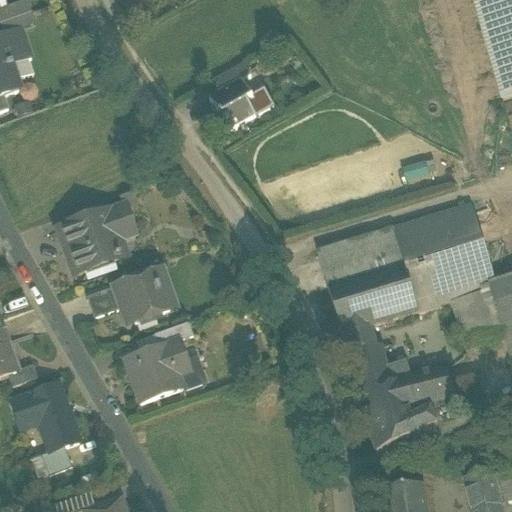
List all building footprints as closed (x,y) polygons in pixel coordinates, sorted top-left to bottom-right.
[(473,0),(448,0),(481,110),(504,103),(473,0)] [(511,0),(473,0),(504,103),(511,101),(511,0)] [(0,27),(30,17),(26,4),(5,11),(0,13),(0,27)] [(17,95),(14,86),(9,70),(27,64),(30,63),(20,33),(0,39),(0,101),(2,100),(17,95)] [(32,79),(27,64),(9,70),(14,86),(32,79)] [(230,76),(235,83),(242,79),(246,81),(247,82),(250,80),(244,68),(230,76)] [(235,83),(230,76),(211,86),(219,98),(237,87),(235,83)] [(235,83),(237,87),(243,84),(247,82),(246,81),(242,79),(235,83)] [(214,124),(222,138),(256,120),(248,107),(254,104),(252,100),(243,84),(237,87),(219,98),(210,103),(220,121),(214,124)] [(248,107),(256,120),(274,109),(265,93),(252,100),(254,104),(248,107)] [(124,210),(120,198),(91,209),(95,220),(124,210)] [(419,316),(451,306),(496,292),(495,288),(471,208),(393,232),(405,269),(419,316)] [(56,234),(72,279),(119,262),(110,237),(131,230),(124,210),(95,220),(56,234)] [(317,254),(328,292),(405,269),(393,232),(393,231),(317,254)] [(328,292),(342,339),(371,330),(419,316),(405,269),(328,292)] [(154,290),(167,286),(162,272),(149,277),(154,290)] [(127,308),(134,328),(163,317),(163,315),(176,311),(167,286),(154,290),(149,277),(110,291),(110,293),(117,312),(118,312),(127,308)] [(511,282),(495,288),(496,292),(451,306),(466,356),(505,345),(510,363),(511,361),(511,282)] [(86,302),(93,323),(119,314),(118,312),(117,312),(110,293),(86,302)] [(153,339),(158,352),(176,346),(177,347),(192,341),(187,327),(153,339)] [(342,339),(348,357),(376,348),(371,330),(342,339)] [(3,334),(1,335),(0,334),(0,382),(7,380),(19,376),(18,375),(3,334)] [(124,364),(139,408),(181,393),(173,372),(184,368),(177,347),(176,346),(158,352),(124,364)] [(384,373),(376,348),(348,357),(359,398),(389,387),(384,373)] [(389,387),(411,380),(406,365),(384,373),(389,387)] [(7,380),(11,392),(36,384),(31,371),(18,375),(19,376),(7,380)] [(359,398),(376,455),(438,429),(431,413),(426,415),(424,410),(455,403),(456,402),(452,387),(447,372),(411,380),(389,387),(359,398)] [(456,402),(455,403),(457,411),(482,404),(475,380),(452,387),(456,402)] [(57,390),(27,401),(36,426),(47,458),(48,459),(63,453),(78,448),(57,390)] [(17,432),(36,426),(27,401),(8,407),(17,432)] [(40,460),(48,482),(70,474),(63,453),(48,459),(47,458),(40,460)] [(463,471),(465,483),(489,480),(487,467),(463,471)] [(511,511),(511,475),(494,480),(501,511),(511,511)] [(464,484),(470,511),(501,511),(494,480),(489,480),(465,483),(464,484)] [(382,494),(384,511),(428,511),(425,489),(382,494)] [(60,511),(93,511),(89,502),(60,511)] [(123,511),(120,503),(95,511),(123,511)]
